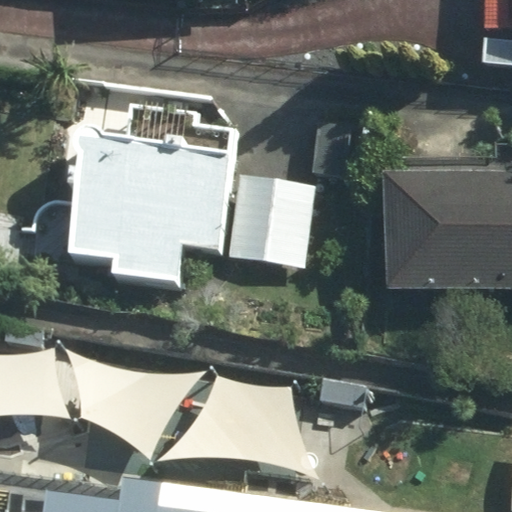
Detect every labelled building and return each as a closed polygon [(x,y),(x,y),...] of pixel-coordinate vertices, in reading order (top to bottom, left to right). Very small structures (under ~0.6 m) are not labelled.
[(97,0),(99,16),(264,6),(263,0),(97,0)] [(511,50),(511,0),(491,0),(491,50),(511,50)] [(379,123),(323,121),(321,183),(376,186),(379,123)] [(316,173),(89,156),(81,270),(121,273),(120,285),(185,290),(186,267),(309,276),(316,173)] [(511,190),(395,193),(396,304),(511,302),(511,190)] [(364,391),(327,388),(322,453),(359,456),(364,391)] [(413,437),(403,433),(398,432),(392,432),(387,433),(382,435),(377,438),(373,442),(369,446),(366,450),(364,456),(363,461),(363,467),(364,472),(366,477),(368,482),(372,487),(376,490),(381,493),(386,495),(391,497),(397,497),(402,497),(407,495),(412,493),(417,489),(421,485),(424,481),(426,476),(428,471),(428,465),(428,459),(427,454),(424,449),(421,444),(418,440),(413,437)] [(110,511),(54,506),(53,511),(253,511),(126,497),(123,511),(110,511)]
